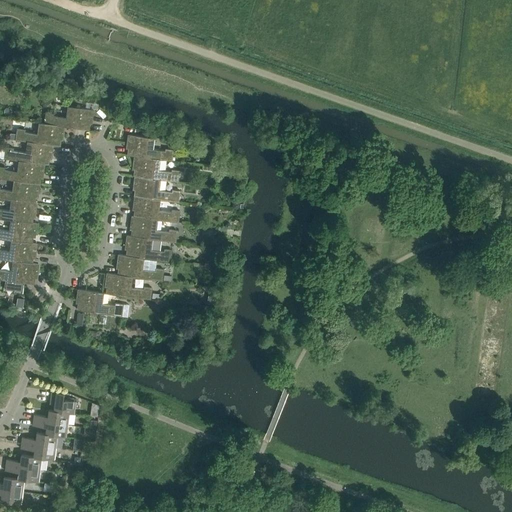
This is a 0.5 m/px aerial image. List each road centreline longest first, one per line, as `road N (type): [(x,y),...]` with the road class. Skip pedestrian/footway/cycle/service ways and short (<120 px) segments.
road 1 (unclassified): [(107,20),(511,162)]
road 2 (residential): [(0,428),(69,273)]
road 3 (residential): [(69,273),(102,256),(115,169),(100,147)]
road 4 (residential): [(100,147),(73,159),(59,252),(69,273)]
